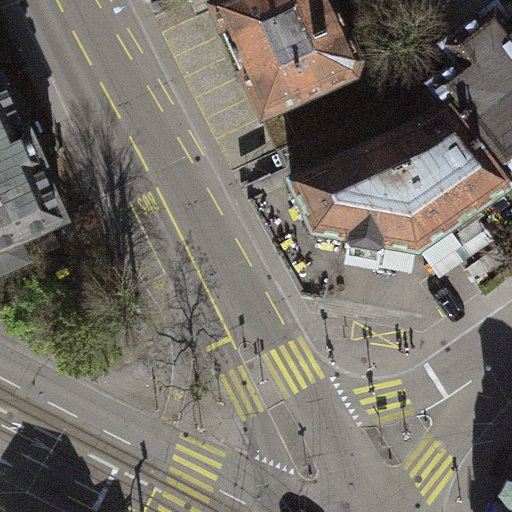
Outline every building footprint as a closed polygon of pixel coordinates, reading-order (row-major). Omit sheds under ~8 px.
[(234,0),(201,15),(256,134),(355,90),(361,68),(330,0),(234,0)] [(431,0),(423,7),(451,43),(497,8),(498,9),(501,7),(495,0),(431,0)] [(451,102),(509,177),(511,174),(511,25),(511,26),(498,9),(497,8),(451,43),(439,53),(453,71),(432,87),(447,105),(451,102)] [(2,78),(0,79),(0,271),(26,260),(18,243),(66,222),(2,78)] [(292,182),(315,233),(348,238),(346,248),(384,255),(386,246),(419,252),(511,186),(511,181),(509,177),(451,102),(447,105),(417,125),(292,182)]
